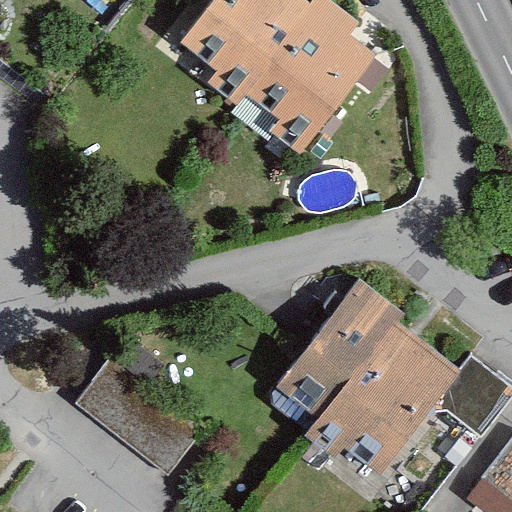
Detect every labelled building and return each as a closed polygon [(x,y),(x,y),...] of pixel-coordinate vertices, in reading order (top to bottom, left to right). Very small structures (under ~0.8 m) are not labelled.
[(226,0),(192,45),(228,73),(218,86),(242,105),(251,93),(310,17),(287,0),(226,0)] [(320,3),(310,17),(251,93),(289,122),(279,134),(302,152),(369,64),(344,45),(355,30),(320,3)] [(406,314),(367,283),(289,378),(329,410),(399,323),(406,314)] [(399,323),(329,410),(314,429),(340,450),(348,440),(385,469),(462,374),(399,323)] [(117,358),(81,403),(173,474),(208,430),(117,358)] [(511,511),(511,428),(469,496),(494,511),(511,511)]
